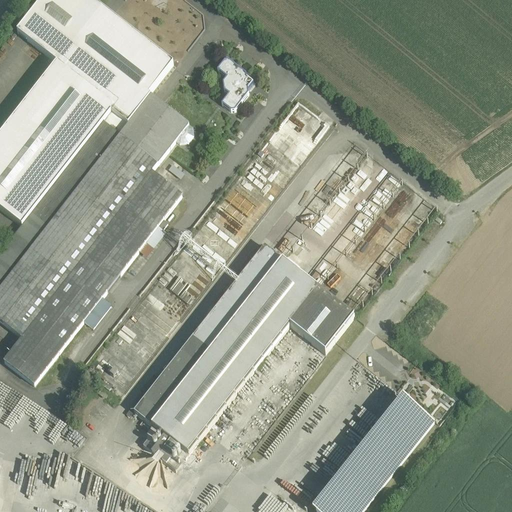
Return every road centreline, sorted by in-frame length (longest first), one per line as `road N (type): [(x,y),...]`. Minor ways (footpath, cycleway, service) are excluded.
road 1 (unclassified): [(460,216),(194,0)]
road 2 (unclassified): [(261,468),(460,216)]
